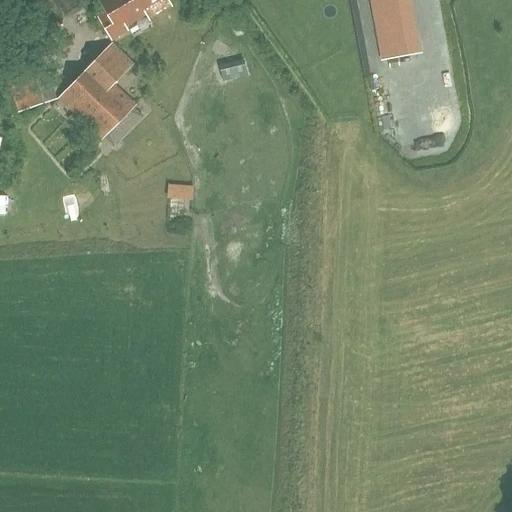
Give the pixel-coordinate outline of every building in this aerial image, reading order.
[(81,4),(78,0),(31,0),(46,26),(81,4)] [(99,0),(107,12),(99,17),(112,39),(127,29),(124,25),(146,12),(150,18),(171,6),(167,0),(99,0)] [(412,0),(369,0),(381,61),(422,53),(412,0)] [(0,57),(1,59),(25,50),(18,34),(0,41),(0,57)] [(59,98),(102,139),(134,107),(112,86),(133,65),(112,44),(59,98)] [(244,61),(220,66),(223,82),(248,76),(244,61)] [(46,81),(40,81),(40,87),(29,88),(31,102),(48,100),(46,81)]
